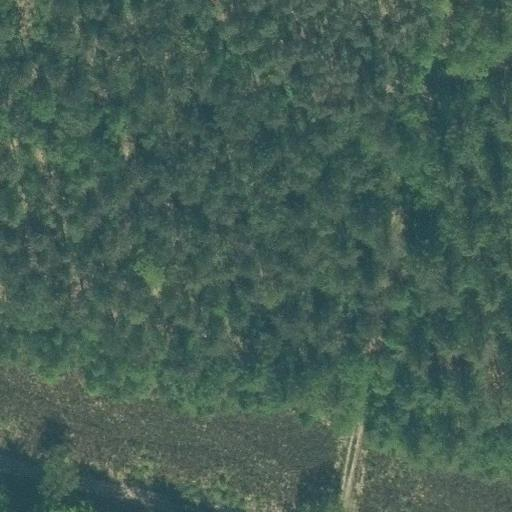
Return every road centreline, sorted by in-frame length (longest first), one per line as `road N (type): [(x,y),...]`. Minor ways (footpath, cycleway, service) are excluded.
road 1 (track): [(448,0),(333,511)]
road 2 (track): [(0,462),(208,511)]
